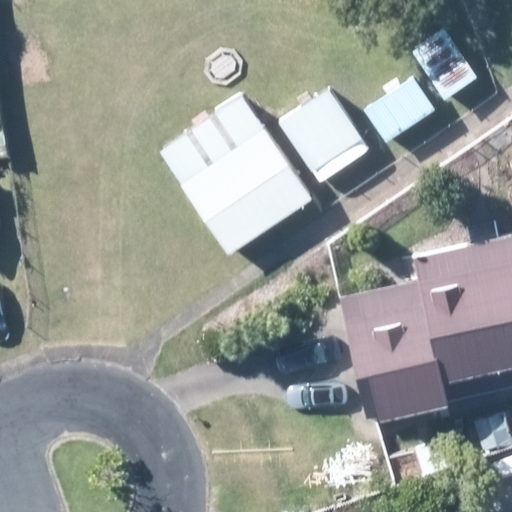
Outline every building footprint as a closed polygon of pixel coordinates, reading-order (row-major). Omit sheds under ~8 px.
[(30,0),(0,0),(0,12),(32,8),(30,0)] [(40,26),(0,31),(0,55),(5,94),(47,89),(40,26)] [(383,139),(431,106),(411,79),(364,112),(383,139)] [(273,121),(316,177),(363,142),(321,85),(273,121)] [(153,149),(221,250),(305,196),(237,92),(153,149)] [(511,231),(406,255),(410,277),(333,294),(339,324),(360,416),(511,381),(511,231)]
